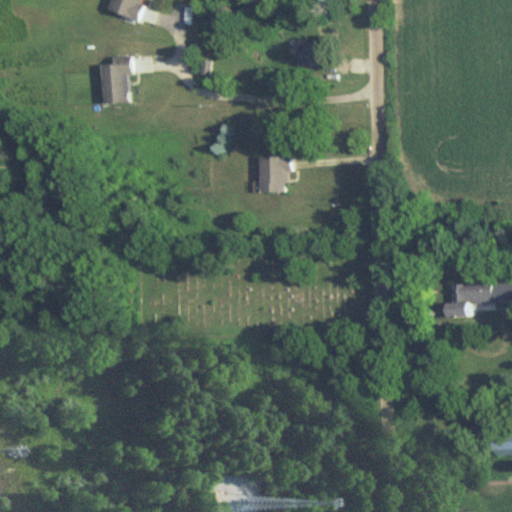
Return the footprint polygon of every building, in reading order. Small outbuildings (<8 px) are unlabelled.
[(116,0),(113,10),(143,21),(150,0),(116,0)] [(336,45),(305,45),(305,66),(336,66),(336,45)] [(133,75),(138,75),(138,56),(120,57),(120,65),(107,66),(108,104),(134,103),(133,75)] [(264,157),(265,194),(290,194),(290,183),(294,183),(294,173),(298,173),(297,156),(264,157)] [(479,303),(511,303),(511,282),(462,283),(462,316),(479,316),(479,303)]
